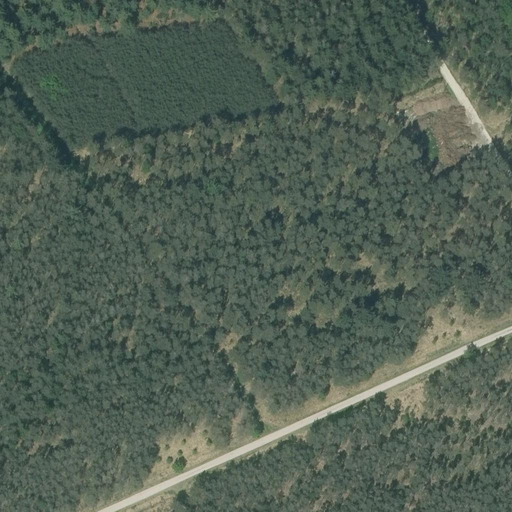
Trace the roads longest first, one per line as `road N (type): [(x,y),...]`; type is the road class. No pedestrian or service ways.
road 1 (track): [(100,511),(511,328)]
road 2 (track): [(0,90),(274,433)]
road 3 (track): [(393,0),(511,193)]
